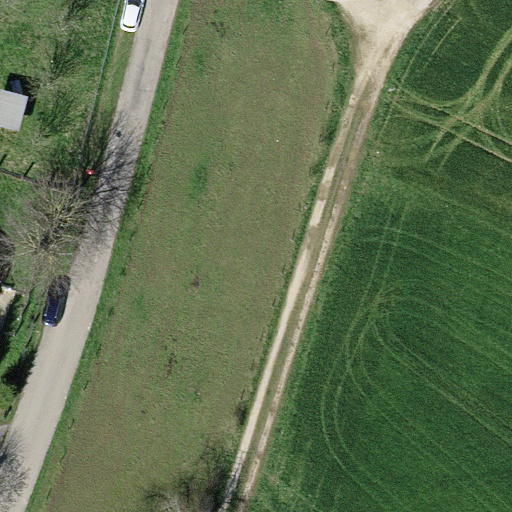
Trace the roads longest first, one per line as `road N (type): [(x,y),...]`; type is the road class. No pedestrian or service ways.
road 1 (track): [(167,0),(97,280),(10,511)]
road 2 (track): [(381,37),(231,511)]
